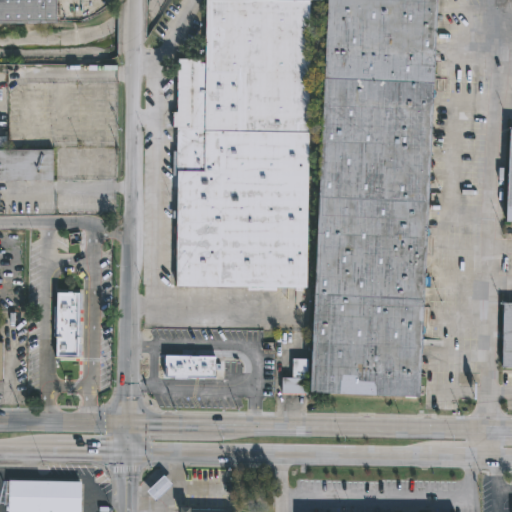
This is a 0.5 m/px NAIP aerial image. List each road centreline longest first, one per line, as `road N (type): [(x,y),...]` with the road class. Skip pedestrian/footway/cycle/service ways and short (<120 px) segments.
road 1 (residential): [(129,421),(134,51)]
road 2 (secondary): [(128,454),(416,459)]
road 3 (secondary): [(486,427),(216,423)]
road 4 (secondary): [(129,421),(0,420)]
